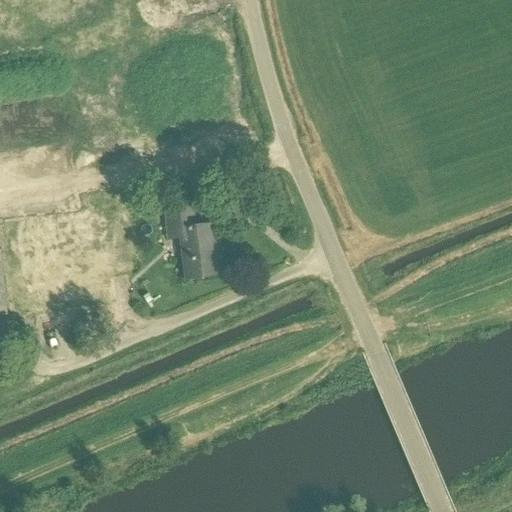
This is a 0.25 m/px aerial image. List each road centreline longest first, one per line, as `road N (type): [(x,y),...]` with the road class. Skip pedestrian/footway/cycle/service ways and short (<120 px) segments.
road 1 (unclassified): [(442,511),(276,120),(249,0)]
road 2 (track): [(0,490),(368,337),(511,307)]
